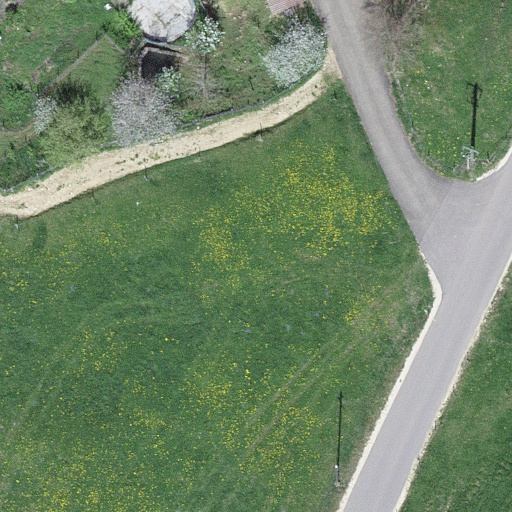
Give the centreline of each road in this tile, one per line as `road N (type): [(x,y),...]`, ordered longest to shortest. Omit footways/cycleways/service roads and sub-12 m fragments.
road 1 (track): [(0,193),(37,206),(218,142),(305,94),(355,54)]
road 2 (tertiary): [(511,202),(368,511)]
